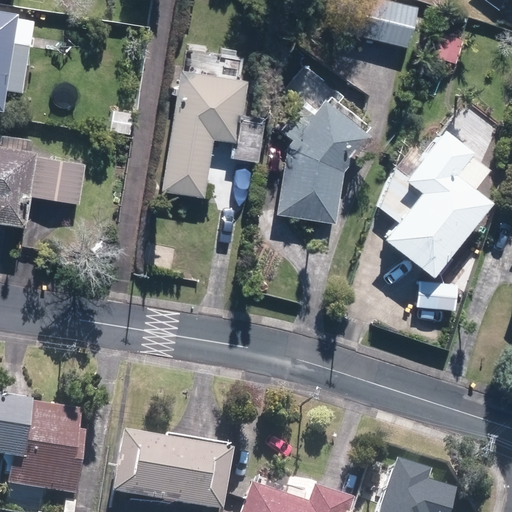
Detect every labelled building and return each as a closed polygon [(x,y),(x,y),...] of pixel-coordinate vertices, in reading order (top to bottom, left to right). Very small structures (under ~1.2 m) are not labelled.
[(413,5),(391,0),(348,0),(341,34),(404,48),(413,5)] [(30,13),(0,8),(0,94),(1,89),(17,91),(30,13)] [(454,64),(461,26),(435,21),(428,60),(454,64)] [(176,68),(156,189),(202,197),(209,154),(255,161),(262,117),(239,113),(244,79),(176,68)] [(330,223),(338,174),(370,135),(301,79),(267,122),(288,139),(283,144),(271,212),(330,223)] [(132,111),(108,109),(106,132),(130,135),(132,111)] [(377,236),(425,274),(486,199),(468,185),(485,164),(437,126),(397,177),(414,190),(377,236)] [(31,148),(0,143),(0,222),(19,225),(31,148)] [(33,154),(27,195),(77,203),(84,161),(33,154)] [(454,282),(415,280),(413,306),(452,308),(454,282)] [(0,460),(8,462),(4,484),(74,495),(87,412),(0,397),(0,460)] [(115,431),(104,493),(207,511),(215,511),(227,451),(115,431)] [(434,467),(396,455),(377,511),(449,511),(458,486),(430,477),(434,467)] [(342,511),(347,500),(304,486),(301,495),(246,477),(234,511),(342,511)] [(74,511),(74,498),(55,498),(54,511),(74,511)]
